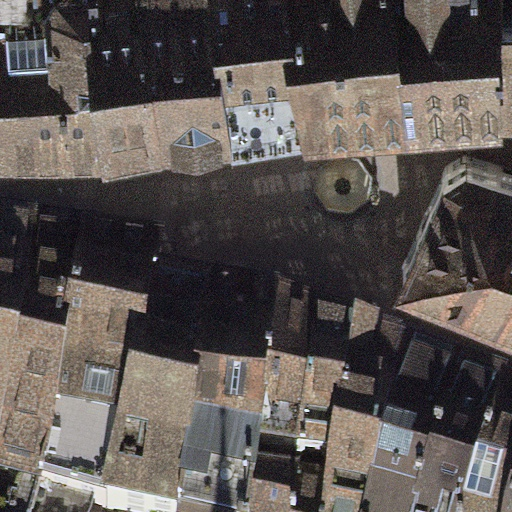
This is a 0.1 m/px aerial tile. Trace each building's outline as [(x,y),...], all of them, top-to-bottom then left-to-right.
[(88,0),(0,0),(1,10),(10,129),(7,129),(7,143),(21,143),(21,138),(110,140),(89,3),(88,0)] [(148,0),(88,0),(89,3),(110,140),(164,130),(148,0)] [(148,0),(164,130),(232,123),(216,0),(148,0)] [(217,0),(232,123),(309,109),(289,11),(297,7),(296,0),(217,0)] [(289,11),(309,109),(406,103),(394,0),(296,0),(297,7),(289,11)] [(394,0),(406,103),(502,96),(498,0),(394,0)] [(511,0),(498,0),(502,96),(511,95),(511,0)] [(404,268),(511,311),(511,167),(469,154),(451,165),(404,268)] [(0,449),(33,241),(0,235),(0,449)] [(89,250),(33,241),(0,449),(0,483),(44,495),(89,250)] [(163,263),(89,250),(44,495),(110,511),(183,511),(203,384),(188,381),(202,300),(159,291),(163,263)] [(277,313),(202,300),(188,381),(203,384),(183,511),(293,511),(300,483),(254,476),(277,313)] [(316,324),(277,313),(254,476),(300,483),(299,460),(316,324)] [(356,339),(316,324),(299,460),(300,483),(330,491),(356,339)] [(402,354),(356,339),(330,491),(300,483),(293,511),(371,511),(390,410),(402,354)] [(465,377),(402,354),(390,410),(371,511),(422,511),(423,508),(465,377)] [(505,390),(465,377),(423,508),(422,511),(467,511),(469,506),(505,390)] [(511,511),(511,392),(505,390),(469,506),(467,511),(511,511)] [(0,483),(0,511),(39,511),(44,495),(0,483)] [(110,511),(44,495),(39,511),(110,511)]
